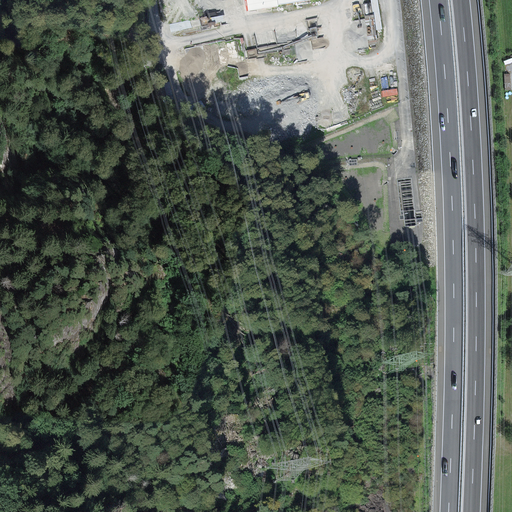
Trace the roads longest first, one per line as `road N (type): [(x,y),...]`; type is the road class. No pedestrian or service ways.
road 1 (motorway): [(437,0),(453,248),(448,511)]
road 2 (motorway): [(474,511),(476,275),(461,0)]
